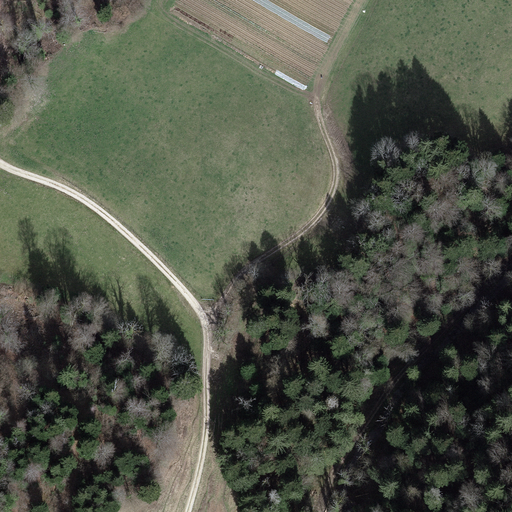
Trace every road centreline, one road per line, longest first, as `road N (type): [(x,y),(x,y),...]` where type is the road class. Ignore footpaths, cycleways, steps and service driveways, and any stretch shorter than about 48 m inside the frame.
road 1 (track): [(186,511),(208,430),(206,319),(93,208),(0,165)]
road 2 (track): [(511,261),(391,381),(340,456),(315,511)]
road 3 (track): [(206,319),(243,269),(306,227),(325,199),(335,177),(332,147),(315,119),(312,93),(325,63)]
road 4 (track): [(0,343),(74,404),(75,458),(60,511)]
